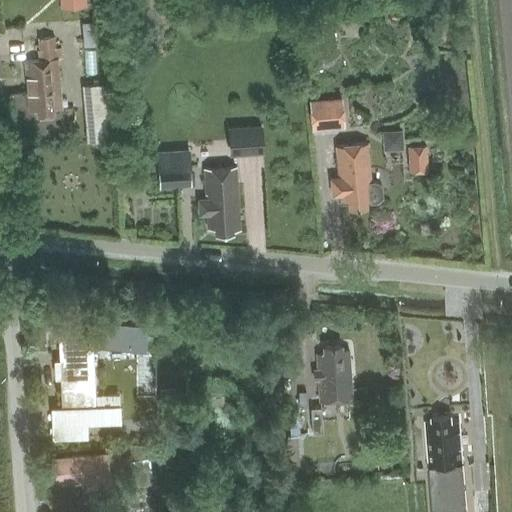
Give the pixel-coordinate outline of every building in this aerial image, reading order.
[(60,0),(61,8),(86,7),(85,0),(60,0)] [(53,61),(61,60),(60,50),(53,51),(52,39),(38,41),(39,52),(35,52),(36,62),(24,63),(28,113),(35,112),(36,118),(54,116),(53,111),(58,110),(53,61)] [(111,80),(89,82),(92,139),(114,138),(111,80)] [(313,131),(344,128),(341,98),(310,100),(313,131)] [(230,155),(264,153),(262,125),(228,127),(230,155)] [(411,145),(410,126),(389,127),(390,146),(411,145)] [(38,137),(25,139),(26,150),(39,149),(38,137)] [(25,139),(14,140),(15,152),(26,150),(25,139)] [(339,177),(336,177),(337,191),(340,190),(341,202),(347,202),(348,208),(366,206),(366,202),(373,202),(378,201),(384,196),(383,184),(377,180),(371,181),(367,143),(336,145),(339,177)] [(428,171),(426,147),(408,148),(409,172),(428,171)] [(235,166),(203,168),(206,230),(213,230),(213,235),(232,233),(232,230),(239,229),(235,166)] [(158,190),(190,188),(188,168),(157,170),(158,190)] [(91,333),(56,336),(61,409),(63,409),(63,425),(122,423),(121,405),(96,406),(92,343),(100,342),(99,347),(147,351),(149,328),(101,323),(100,335),(91,335),(91,333)] [(229,349),(250,348),(249,330),(228,331),(229,349)] [(348,349),(342,350),(341,345),(323,347),(324,354),(316,355),(319,402),(351,400),(348,349)] [(289,420),(298,419),(296,398),(287,399),(289,420)] [(177,404),(161,405),(163,445),(180,444),(177,404)] [(321,408),(310,409),(312,433),(322,432),(321,408)] [(466,511),(459,425),(452,425),(451,418),(432,420),(432,424),(426,425),(432,511),(466,511)] [(130,460),(158,457),(157,445),(129,448),(130,460)] [(120,453),(52,459),(55,485),(86,483),(86,493),(110,491),(109,483),(123,481),(120,453)] [(155,468),(150,468),(149,460),(129,461),(130,472),(127,472),(127,480),(124,480),(124,482),(122,482),(123,496),(131,495),(131,488),(139,488),(139,486),(156,484),(155,468)] [(393,475),(404,474),(404,465),(392,466),(393,475)]
